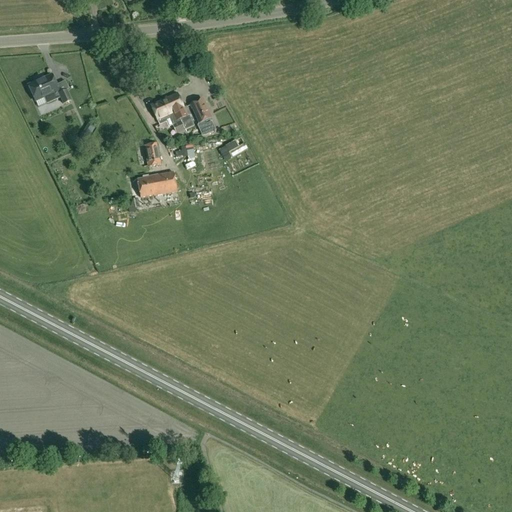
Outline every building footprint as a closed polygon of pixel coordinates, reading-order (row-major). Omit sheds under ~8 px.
[(51,75),(27,86),(34,101),(44,97),(46,104),(60,98),(63,104),(70,101),(66,91),(59,94),(58,91),(51,75)] [(177,94),(164,100),(167,108),(170,107),(171,109),(169,110),(173,117),(176,121),(179,120),(180,122),(182,121),(184,125),(182,125),(185,130),(193,127),(189,117),(187,118),(177,94)] [(167,108),(164,100),(150,106),(156,120),(159,119),(160,122),(173,117),(169,110),(171,109),(170,107),(167,108)] [(211,119),(202,100),(190,105),(199,124),(211,119)] [(182,121),(180,122),(172,126),(175,134),(177,138),(186,134),(185,130),(182,125),(184,125),(182,121)] [(160,165),(156,145),(143,147),(147,167),(160,165)] [(153,197),(157,196),(177,193),(173,173),(150,177),(150,178),(137,180),(140,199),(153,196),(153,197)]
